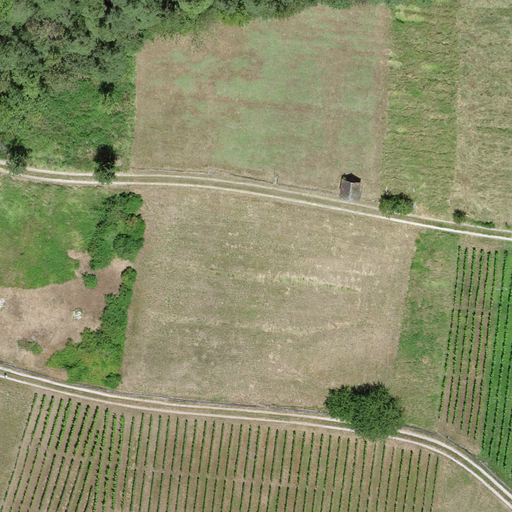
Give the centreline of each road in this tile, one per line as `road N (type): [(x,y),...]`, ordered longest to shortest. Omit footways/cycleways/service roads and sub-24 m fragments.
road 1 (track): [(0,371),(124,400),(412,439),(446,452),(511,504)]
road 2 (track): [(511,234),(211,184),(53,177),(0,166)]
road 3 (track): [(0,62),(80,51),(141,20),(223,0)]
